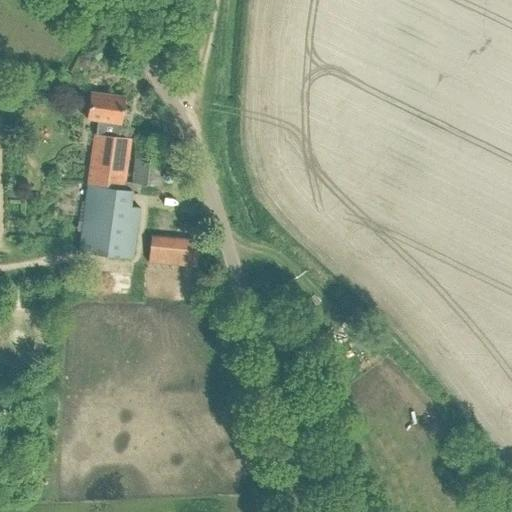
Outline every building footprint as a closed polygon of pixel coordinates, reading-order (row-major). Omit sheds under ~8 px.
[(78,249),(81,250),(132,257),(139,208),(132,207),(129,207),(131,194),(131,191),(124,190),(125,181),(130,151),(131,139),(118,137),(120,123),(121,123),(124,98),(93,94),(89,119),(97,120),(95,135),(78,249)] [(65,125),(64,144),(92,145),(92,126),(65,125)] [(158,185),(164,142),(136,139),(131,182),(140,183),(158,185)] [(125,181),(124,190),(131,191),(138,192),(140,183),(131,182),(125,181)] [(197,240),(151,235),(148,262),(195,266),(197,240)]
